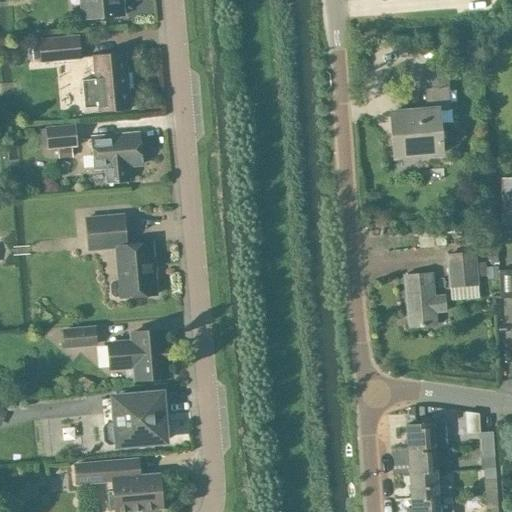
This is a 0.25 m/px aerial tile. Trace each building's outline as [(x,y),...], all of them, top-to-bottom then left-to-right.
[(86,0),(88,19),(124,15),(122,0),(86,0)] [(40,62),(80,58),(78,37),(38,41),(40,62)] [(452,40),(451,63),(477,64),(478,41),(452,40)] [(37,46),(27,47),(28,60),(38,59),(37,46)] [(98,111),(130,109),(125,53),(94,56),(96,79),(81,80),(84,108),(98,107),(98,111)] [(423,74),(426,110),(390,113),(393,149),(418,147),(419,155),(441,153),(438,110),(451,109),(448,72),(423,74)] [(48,148),(76,145),(74,126),(46,128),(48,148)] [(127,166),(141,165),(138,133),(91,138),(94,169),(106,168),(107,183),(128,181),(127,166)] [(126,245),(123,215),(86,218),(89,250),(116,248),(119,281),(113,282),(111,284),(112,294),(115,296),(120,296),(120,298),(156,294),(152,243),(126,245)] [(476,227),(464,228),(464,239),(465,244),(477,243),(476,227)] [(446,254),(449,289),(479,286),(476,251),(446,254)] [(498,266),(486,267),(487,279),(498,278),(498,266)] [(511,269),(511,270),(498,270),(500,299),(511,298),(511,269)] [(435,325),(434,313),(446,311),(444,295),(433,296),(431,273),(404,276),(409,327),(435,325)] [(65,347),(96,344),(94,328),(63,331),(65,347)] [(166,360),(168,360),(166,346),(165,346),(164,330),(131,333),(132,341),(108,343),(110,369),(134,367),(135,380),(168,377),(166,360)] [(117,445),(165,441),(161,393),(113,398),(115,423),(107,424),(104,428),(105,441),(109,444),(117,443),(117,445)] [(445,422),(433,423),(432,423),(406,425),(407,450),(434,448),(434,449),(447,448),(445,422)] [(492,432),(478,433),(480,457),(494,456),(492,432)] [(436,472),(434,449),(434,448),(407,450),(409,474),(436,472)] [(481,469),(483,469),(495,468),(494,456),(480,457),(481,469)] [(157,511),(157,508),(161,508),(158,475),(136,477),(134,460),(75,465),(77,483),(113,480),(114,491),(107,492),(109,510),(115,509),(115,511),(143,509),(143,511),(157,511)] [(496,480),(494,468),(480,469),(482,481),(496,480)] [(437,487),(436,472),(409,474),(411,498),(451,495),(450,486),(437,487)] [(451,511),(451,495),(411,498),(411,511),(451,511)]
